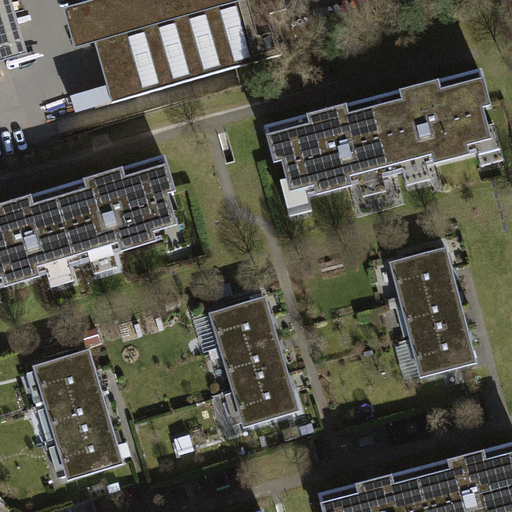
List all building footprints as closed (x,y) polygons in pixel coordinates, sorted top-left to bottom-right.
[(0,0),(0,73),(31,64),(12,0),(0,0)] [(287,8),(284,0),(82,0),(84,2),(65,8),(77,46),(92,42),(111,106),(233,70),(281,56),(269,13),(287,8)] [(345,0),(315,0),(318,9),(345,0)] [(380,110),(398,176),(441,164),(443,171),(474,163),(472,154),(499,146),(490,115),(497,113),(487,80),(380,110)] [(398,176),(380,110),(270,141),(276,163),(282,183),(292,180),(301,210),(323,204),(325,210),(363,199),(360,187),(398,176)] [(65,198),(85,266),(126,254),(129,262),(160,253),(157,245),(185,237),(175,206),(181,204),(169,167),(65,198)] [(85,266),(65,198),(0,217),(0,296),(9,294),(11,301),(48,290),(45,278),(85,266)] [(396,271),(406,309),(460,295),(450,258),(396,271)] [(406,309),(415,346),(469,333),(460,295),(406,309)] [(225,360),(280,344),(269,307),(214,323),(225,360)] [(415,346),(425,384),(479,370),(469,333),(415,346)] [(236,398),(291,382),(280,344),(225,360),(236,398)] [(38,373),(49,412),(105,396),(93,357),(38,373)] [(247,435),(302,419),(291,382),(236,398),(247,435)] [(49,412),(61,451),(116,435),(105,396),(49,412)] [(61,451),(73,490),(128,474),(116,435),(61,451)] [(511,511),(511,459),(427,481),(434,511),(511,511)] [(434,511),(427,481),(325,506),(326,511),(434,511)]
